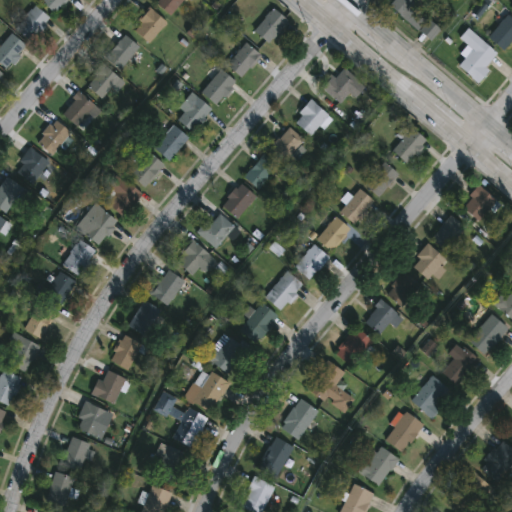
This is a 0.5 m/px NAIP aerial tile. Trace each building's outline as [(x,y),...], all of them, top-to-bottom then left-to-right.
[(39,0),(67,0),(53,14),(39,0)] [(184,0),(169,16),(155,3),(157,0),(184,0)] [(388,6),(393,0),(417,0),(413,5),(440,28),(429,41),(388,6)] [(30,42),(15,29),(34,6),(49,19),(30,42)] [(166,24),(148,43),(133,29),(150,9),(166,24)] [(288,22),(269,43),(254,30),(273,9),(288,22)] [(511,18),(511,41),(503,51),(487,37),(507,14),(511,18)] [(477,83),(456,66),(470,48),(458,38),(466,28),(496,53),(484,67),(488,70),(477,83)] [(6,69),(0,63),(0,46),(11,34),(25,47),(6,69)] [(106,58),(123,35),(139,46),(122,69),(106,58)] [(226,65),(246,43),(260,56),(240,78),(226,65)] [(84,85),(102,64),(119,79),(101,99),(84,85)] [(235,80),(218,106),(199,94),(209,79),(205,77),(213,66),(235,80)] [(359,82),(339,103),(323,88),(343,67),(359,82)] [(77,127),(60,112),(79,92),(95,107),(77,127)] [(191,133),(177,119),(183,112),(179,108),(191,94),(210,112),(191,133)] [(292,120),(311,100),(329,117),(311,137),(292,120)] [(52,155),(36,143),(53,120),(69,131),(52,155)] [(188,139),(167,161),(153,148),(174,126),(188,139)] [(267,149),(289,127),(302,140),(281,163),(267,149)] [(391,150),(411,128),(426,141),(406,164),(391,150)] [(14,173),(29,149),(47,161),(32,185),(14,173)] [(163,165),(145,187),(130,175),(149,153),(163,165)] [(259,189),(244,177),(263,154),(278,166),(259,189)] [(398,174),(377,197),(363,184),(384,161),(398,174)] [(99,198),(116,175),(141,194),(124,216),(99,198)] [(7,213),(0,208),(0,185),(5,177),(22,187),(7,213)] [(221,204),(240,183),(255,197),(236,218),(221,204)] [(480,223),(460,205),(479,185),(498,203),(480,223)] [(339,211),(359,189),(374,202),(354,224),(339,211)] [(76,227),(95,203),(117,221),(97,245),(76,227)] [(234,227),(214,248),(197,233),(216,211),(234,227)] [(444,250),(430,237),(451,214),(465,228),(444,250)] [(350,229),(330,251),(316,238),(335,216),(350,229)] [(0,217),(10,224),(4,235),(0,233),(0,217)] [(207,254),(188,272),(173,257),(193,238),(207,254)] [(77,276),(61,264),(79,240),(95,252),(77,276)] [(445,258),(439,265),(444,270),(433,284),(409,264),(427,243),(445,258)] [(328,257),(310,279),(294,266),(313,244),(328,257)] [(167,305),(151,292),(168,269),(185,282),(167,305)] [(58,307),(42,297),(59,271),(75,282),(58,307)] [(264,296),(288,271),(303,286),(280,311),(264,296)] [(402,308),(385,293),(402,272),(419,287),(402,308)] [(511,321),(493,303),(511,282),(511,321)] [(128,326),(143,300),(163,312),(148,338),(128,326)] [(390,324),(378,334),(363,318),(383,300),(402,320),(393,327),(390,324)] [(40,339),(23,329),(38,303),(55,313),(40,339)] [(236,328),(251,310),(254,312),(261,303),(278,316),(255,344),(236,328)] [(482,355),(467,339),(492,314),(507,330),(482,355)] [(334,352),(357,328),(372,341),(350,366),(334,352)] [(204,358),(222,332),(246,349),(228,374),(204,358)] [(25,372),(2,360),(15,334),(38,345),(25,372)] [(110,360),(123,334),(142,344),(128,370),(110,360)] [(447,352),(461,342),(478,367),(452,384),(442,369),(453,361),(447,352)] [(344,372),(335,386),(348,395),(338,410),(307,388),(326,360),(344,372)] [(7,405),(0,401),(0,376),(4,369),(22,379),(7,405)] [(126,379),(114,405),(93,395),(105,369),(126,379)] [(229,383),(209,413),(184,397),(193,383),(199,387),(210,371),(229,383)] [(435,406),(439,410),(431,419),(410,401),(431,376),(448,390),(435,406)] [(279,427),(299,398),(317,411),(297,440),(279,427)] [(108,413),(94,437),(77,427),(81,421),(76,418),(86,400),(108,413)] [(184,414),(188,408),(207,418),(191,448),(172,438),(181,421),(169,415),(173,408),(184,414)] [(384,440),(405,411),(423,424),(402,453),(384,440)] [(89,443),(78,472),(60,465),(71,436),(89,443)] [(258,466),(274,437),(293,447),(277,477),(258,466)] [(511,466),(496,483),(478,465),(503,440),(511,449),(511,466)] [(171,485),(153,476),(167,445),(186,454),(171,485)] [(359,473),(378,445),(397,459),(379,486),(359,473)] [(74,478),(65,508),(45,501),(54,472),(74,478)] [(458,488),(477,473),(493,495),(474,510),(458,488)] [(274,487),(261,511),(249,511),(239,506),(254,477),(274,487)] [(363,511),(337,511),(354,483),(374,494),(363,511)] [(163,511),(140,511),(151,485),(171,493),(163,511)]
